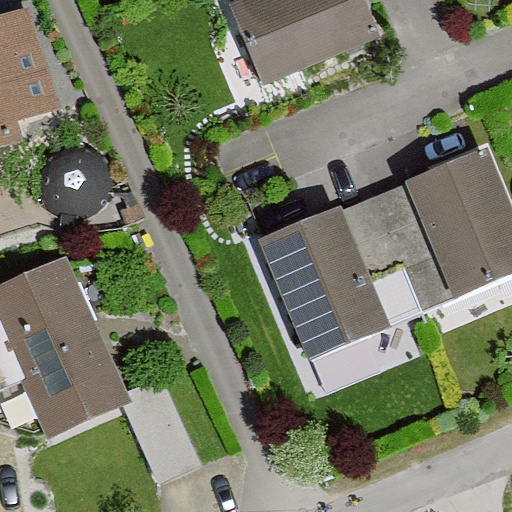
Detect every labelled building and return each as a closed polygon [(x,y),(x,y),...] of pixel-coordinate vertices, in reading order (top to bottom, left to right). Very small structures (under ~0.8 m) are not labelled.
[(225,0),(261,84),(376,37),(361,0),(225,0)] [(0,142),(12,139),(6,120),(50,106),(23,20),(0,27),(0,142)] [(53,150),(43,159),(37,169),(35,182),(37,194),(43,205),(52,214),(63,220),(75,221),(88,219),(99,212),(108,202),(112,189),(112,176),(108,164),(100,154),(89,147),(77,144),(64,145),(53,150)] [(375,205),(421,316),(511,278),(511,226),(482,155),(410,185),(412,189),(375,205)] [(264,245),(312,361),(421,316),(375,205),(338,220),(336,215),(264,245)] [(80,324),(70,279),(0,293),(0,392),(27,381),(51,434),(123,402),(92,334),(85,337),(80,324)] [(187,462),(158,398),(127,413),(156,476),(187,462)]
